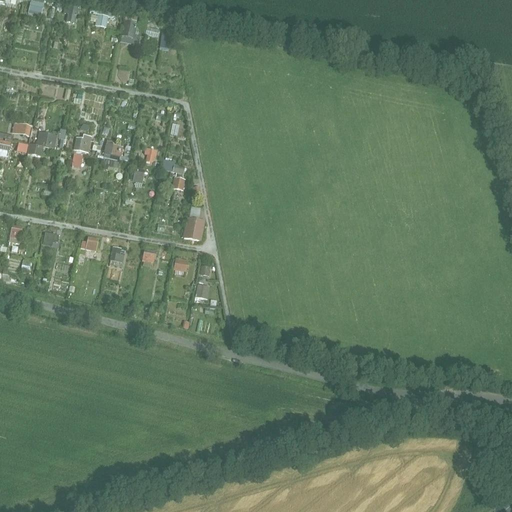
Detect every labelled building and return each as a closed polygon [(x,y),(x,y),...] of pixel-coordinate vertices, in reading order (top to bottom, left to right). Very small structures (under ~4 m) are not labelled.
[(43,0),(31,0),(29,14),(41,17),(45,0),(43,0)] [(70,6),(67,23),(75,24),(78,7),(70,6)] [(96,27),(105,29),(108,16),(98,14),(96,27)] [(125,22),(122,37),(133,39),(136,24),(125,22)] [(146,28),(144,36),(157,39),(159,31),(146,28)] [(160,51),(169,52),(170,35),(161,34),(160,51)] [(14,125),(12,135),(28,138),(30,128),(14,125)] [(63,150),(66,131),(58,130),(56,149),(63,150)] [(13,137),(0,134),(0,139),(12,142),(13,137)] [(57,138),(39,134),(36,145),(55,149),(57,138)] [(76,139),(74,151),(88,154),(91,142),(76,139)] [(10,144),(0,141),(0,157),(7,159),(10,144)] [(107,144),(104,154),(121,158),(123,148),(107,144)] [(28,147),(19,145),(17,153),(26,155),(28,147)] [(30,145),(28,155),(41,158),(43,148),(30,145)] [(148,151),(146,163),(153,164),(155,152),(148,151)] [(74,154),(72,168),(81,169),(83,156),(74,154)] [(106,160),(104,169),(118,172),(120,164),(106,160)] [(165,163),(164,172),(183,175),(185,167),(165,163)] [(133,183),(142,184),(145,170),(135,169),(133,183)] [(175,179),(173,190),(183,192),(185,181),(175,179)] [(190,208),(190,217),(199,218),(200,209),(190,208)] [(204,223),(188,220),(184,240),(200,242),(204,223)] [(22,227),(12,226),(10,239),(20,241),(22,227)] [(58,237),(45,234),(43,241),(57,244),(58,237)] [(98,240),(88,238),(85,251),(96,253),(98,240)] [(121,249),(113,247),(110,261),(122,264),(124,256),(120,255),(121,249)] [(156,252),(145,250),(143,262),(154,264),(156,252)] [(188,261),(176,259),(174,270),(187,272),(188,261)] [(210,268),(201,266),(200,276),(209,277),(210,268)] [(209,288),(198,286),(196,298),(206,300),(209,288)] [(499,478),(490,469),(486,473),(494,482),(499,478)]
